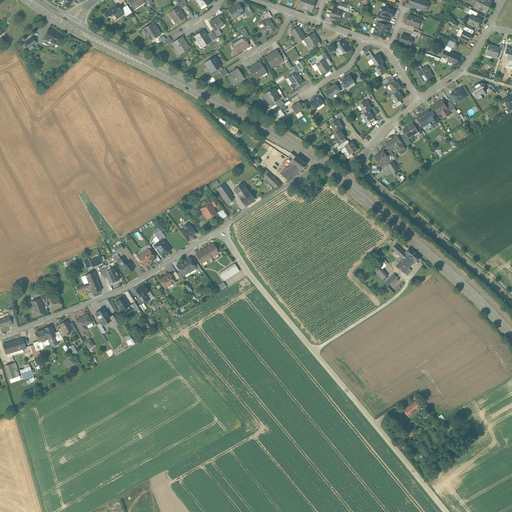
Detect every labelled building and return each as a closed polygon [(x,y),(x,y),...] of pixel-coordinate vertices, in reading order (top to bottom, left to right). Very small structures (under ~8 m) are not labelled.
[(61,0),(61,1),(64,3),(63,5),(68,8),(72,0),(61,0)] [(183,0),(176,5),(178,7),(180,10),(186,6),(183,0)] [(195,0),(201,9),(211,2),(209,0),(195,0)] [(307,0),(300,0),(298,6),(302,7),(301,8),(305,9),(307,0)] [(315,0),(313,0),(307,0),(305,9),(308,10),(308,9),(312,10),(315,0)] [(427,3),(420,0),(414,0),(412,6),(417,8),(416,11),(420,12),(421,9),(424,10),(427,3)] [(489,7),(478,2),(475,8),(485,13),(487,12),(489,7)] [(239,4),(228,11),(234,19),(244,13),(243,11),(239,4)] [(118,8),(116,5),(106,11),(110,18),(114,15),(117,19),(124,14),(121,10),(121,9),(119,7),(118,8)] [(121,9),(121,10),(124,14),(125,17),(132,13),(127,5),(121,9)] [(245,8),(246,9),(251,16),(254,14),(248,6),(245,8)] [(180,10),(178,7),(168,13),(176,24),(185,18),(180,10)] [(389,8),(388,9),(384,7),(383,11),(382,11),(381,14),(381,15),(384,17),(385,16),(391,18),(394,11),(391,10),(390,9),(389,8)] [(338,11),(333,10),(333,12),(332,12),(330,18),(340,21),(341,17),(340,16),(342,11),(338,10),(338,11)] [(268,12),(263,16),(266,21),(269,19),(272,17),(268,12)] [(421,19),(409,15),(406,24),(418,28),(421,19)] [(476,17),(472,15),(468,23),(471,24),(471,25),(473,26),(474,26),(478,28),(481,20),(476,17)] [(218,17),(209,23),(214,30),(214,31),(223,25),(218,17)] [(266,21),(262,23),(265,28),(261,31),(264,36),(275,29),(269,19),(266,21)] [(160,35),(153,23),(143,30),(150,42),(153,39),(154,40),(155,39),(155,38),(160,35)] [(383,24),(378,23),(376,28),(388,33),(390,27),(383,24)] [(305,38),(298,27),(297,27),(292,30),(290,32),(298,43),(303,40),(305,38)] [(388,33),(376,28),(374,34),(373,34),(379,36),(386,39),(388,33)] [(63,36),(48,29),(44,40),(48,42),(49,41),(59,46),(63,36)] [(460,30),(460,29),(460,30),(457,36),(460,37),(470,42),(473,36),(472,35),(466,32),(460,30)] [(211,42),(204,30),(194,37),(201,48),(211,42)] [(251,39),(246,32),(241,35),(243,38),(243,37),(246,42),(251,39)] [(305,38),(303,40),(310,49),(320,42),(314,33),(305,38)] [(413,39),(402,35),(399,42),(411,46),(413,39)] [(182,37),(172,43),(179,54),(189,48),(182,37)] [(237,41),(243,50),(249,46),(246,42),(243,37),(243,38),(237,41)] [(32,38),(25,43),(28,48),(36,43),(32,38)] [(340,42),(335,45),(342,55),(350,50),(344,40),(340,42)] [(452,49),(454,47),(456,43),(449,40),(447,46),(452,49)] [(243,50),(237,41),(231,45),(237,53),(243,50)] [(439,47),(434,44),(430,52),(435,54),(439,47)] [(500,48),(489,45),(486,55),(487,55),(487,53),(492,55),(492,56),(497,58),(499,51),(500,49),(500,48)] [(460,57),(452,53),(452,54),(444,50),(441,57),(456,64),(460,57)] [(276,51),(265,58),(272,68),(283,61),(278,53),(276,51)] [(286,58),(282,51),(278,53),(283,61),(286,58)] [(384,62),(379,54),(374,58),(372,59),(369,61),(371,65),(375,63),(377,66),(381,64),(384,62)] [(426,54),(424,56),(440,62),(441,59),(426,54)] [(221,67),(214,57),(205,63),(211,73),(220,67),(221,67)] [(325,60),(324,59),(316,64),(313,66),(313,67),(315,70),(316,71),(319,69),(323,75),(331,69),(325,60)] [(260,62),(248,70),(251,75),(255,80),(266,72),(260,62)] [(386,71),(381,64),(377,66),(375,68),(380,76),(386,71)] [(417,73),(420,77),(421,76),(425,82),(433,77),(426,66),(422,69),(417,73)] [(222,70),(219,72),(223,77),(228,74),(224,69),(222,70)] [(238,69),(227,76),(233,85),(244,79),(238,69)] [(297,72),(288,78),(293,84),(290,86),(293,90),(303,83),(297,72)] [(350,75),(342,80),(344,83),(346,87),(347,87),(354,82),(350,75)] [(391,86),(390,86),(395,94),(399,91),(402,89),(397,82),(396,82),(391,86)] [(479,84),(475,87),(470,90),(472,93),(476,98),(477,98),(479,99),(481,98),(482,98),(482,96),(486,94),(483,89),(484,88),(485,84),(481,83),(480,84),(479,84)] [(336,84),(325,91),(329,98),(341,91),(338,87),(336,84)] [(274,88),(263,95),(270,105),(280,100),(276,94),(278,93),(274,88)] [(461,88),(451,95),(451,96),(455,101),(458,99),(459,101),(461,100),(467,97),(461,88)] [(504,90),(496,95),(500,101),(507,96),(504,90)] [(399,91),(395,94),(392,96),(397,103),(400,101),(403,99),(399,91)] [(320,98),(319,96),(312,101),(316,108),(324,103),(320,98)] [(367,101),(360,105),(358,107),(360,111),(363,109),(365,113),(369,111),(372,109),(367,101)] [(442,101),(433,106),(439,115),(441,113),(444,118),(450,114),(449,113),(447,109),(445,105),(442,101)] [(450,102),(445,105),(447,109),(449,113),(451,111),(455,116),(458,114),(455,109),(450,102)] [(299,103),(291,107),(295,114),(303,109),(299,103)] [(369,111),(365,113),(362,115),(367,122),(369,121),(374,118),(369,111)] [(426,113),(417,118),(423,127),(430,123),(431,126),(432,126),(432,127),(437,123),(433,117),(432,116),(430,118),(426,113)] [(343,127),(338,120),(331,124),(336,132),(340,129),(343,127)] [(413,123),(403,129),(406,134),(409,138),(410,138),(419,132),(413,123)] [(345,136),(340,129),(336,132),(334,133),(336,137),(335,138),(336,140),(335,141),(337,144),(338,143),(345,138),(344,137),(345,136)] [(410,139),(410,138),(409,138),(406,134),(402,137),(405,142),(408,140),(410,139)] [(397,137),(386,144),(390,149),(391,150),(395,148),(398,153),(405,148),(397,137)] [(347,141),(340,145),(342,148),(345,146),(350,144),(350,143),(348,140),(347,141)] [(350,144),(345,146),(351,155),(358,150),(352,142),(350,143),(350,144)] [(383,151),(375,157),(381,166),(390,161),(383,151)] [(307,164),(297,156),(296,157),(291,153),(288,157),(293,160),(292,163),(301,170),(302,170),(307,164)] [(301,170),(292,163),(282,175),(289,181),(294,178),(296,174),(298,175),(301,170)] [(273,177),(266,170),(264,172),(266,175),(264,177),(271,184),(275,189),(281,185),(274,177),(273,177)] [(244,183),(235,189),(234,191),(236,193),(237,193),(241,198),(250,192),(244,183)] [(224,184),(217,189),(222,196),(229,191),(224,184)] [(229,191),(222,196),(227,204),(233,200),(231,197),(232,196),(229,191)] [(241,198),(246,205),(255,199),(250,192),(241,198)] [(216,213),(209,202),(205,204),(206,206),(201,210),(204,214),(205,213),(208,217),(211,215),(212,216),(216,213)] [(197,229),(191,222),(188,224),(194,231),(197,229)] [(194,231),(188,224),(186,225),(183,227),(184,227),(182,229),(189,238),(195,233),(194,231)] [(153,246),(162,257),(171,250),(162,239),(153,246)] [(213,244),(206,248),(212,257),(219,253),(213,244)] [(406,254),(396,244),(392,248),(402,258),(406,254)] [(206,248),(196,254),(202,264),(212,257),(206,248)] [(421,258),(410,248),(405,253),(406,253),(415,261),(416,262),(421,258)] [(151,253),(148,249),(143,253),(150,263),(155,259),(151,253)] [(150,263),(143,253),(138,257),(141,261),(145,267),(150,263)] [(406,254),(402,258),(403,259),(396,266),(404,273),(408,268),(411,265),(415,261),(406,253),(406,254)] [(116,254),(112,257),(115,263),(118,261),(118,260),(120,259),(117,254),(116,254)] [(100,257),(90,261),(92,267),(102,263),(100,257)] [(130,262),(127,264),(123,257),(120,259),(118,260),(118,261),(122,267),(127,274),(134,269),(130,262)] [(193,263),(191,260),(188,260),(183,262),(189,272),(195,269),(196,268),(193,263)] [(386,261),(379,266),(382,269),(388,264),(386,261)] [(183,262),(179,265),(178,268),(180,272),(183,276),(184,275),(189,272),(183,262)] [(235,264),(219,274),(224,281),(239,271),(235,264)] [(382,269),(379,266),(375,270),(383,280),(388,276),(382,269)] [(114,268),(106,272),(112,284),(116,282),(116,281),(119,280),(114,268)] [(101,290),(94,272),(86,276),(88,283),(90,287),(93,293),(101,290)] [(176,272),(170,275),(174,281),(179,278),(177,274),(176,272)] [(183,276),(180,272),(177,274),(179,278),(182,281),(186,278),(184,275),(183,276)] [(170,274),(160,280),(165,288),(175,282),(174,281),(170,275),(170,274)] [(404,284),(394,274),(384,284),(394,294),(404,284)] [(435,277),(324,350),(329,358),(440,285),(435,277)] [(221,290),(226,287),(223,281),(218,284),(221,290)] [(88,283),(76,288),(78,292),(90,287),(88,283)] [(144,285),(135,290),(140,298),(141,296),(145,302),(150,299),(147,293),(148,292),(144,285)] [(443,285),(331,358),(336,366),(447,292),(443,285)] [(451,292),(340,365),(345,373),(456,300),(451,292)] [(123,297),(115,302),(121,311),(129,306),(126,302),(123,297)] [(59,298),(51,301),(54,309),(62,306),(59,298)] [(40,299),(31,302),(36,317),(46,313),(40,299)] [(157,303),(153,306),(156,311),(159,309),(158,307),(162,305),(160,302),(158,304),(157,303)] [(13,308),(8,310),(10,318),(12,323),(16,321),(15,316),(12,317),(10,311),(13,310),(13,308)] [(109,318),(103,309),(95,313),(101,323),(103,326),(111,321),(109,318)] [(116,313),(109,318),(111,321),(114,326),(121,322),(116,313)] [(92,322),(87,315),(76,322),(83,332),(88,329),(86,326),(92,322)] [(9,316),(0,319),(0,322),(2,328),(12,324),(12,323),(10,318),(9,316)] [(67,321),(60,325),(63,331),(64,331),(65,332),(64,334),(65,335),(67,336),(68,335),(69,333),(68,332),(72,330),(69,324),(67,321)] [(105,332),(100,323),(97,325),(102,334),(105,332)] [(51,326),(44,329),(48,339),(49,339),(55,337),(54,333),(51,326)] [(45,329),(35,333),(38,341),(39,342),(42,341),(42,342),(46,340),(48,339),(45,329)] [(63,339),(58,331),(54,333),(55,337),(57,342),(63,339)] [(124,336),(129,347),(135,344),(130,334),(124,336)] [(23,339),(9,343),(13,352),(26,348),(26,347),(23,339)] [(90,340),(85,343),(88,349),(94,346),(90,340)] [(38,341),(33,343),(33,345),(36,352),(39,350),(42,349),(39,342),(38,341)] [(9,343),(3,345),(6,354),(13,352),(9,343)] [(36,352),(33,345),(30,346),(33,354),(34,358),(40,355),(39,350),(36,352)] [(69,368),(75,361),(71,357),(64,363),(69,368)] [(15,363),(5,366),(9,380),(19,376),(15,363)] [(29,364),(24,366),(25,369),(20,371),(22,375),(31,372),(29,364)] [(417,401),(404,410),(409,417),(422,408),(417,401)] [(407,426),(402,419),(398,423),(403,429),(407,426)]
